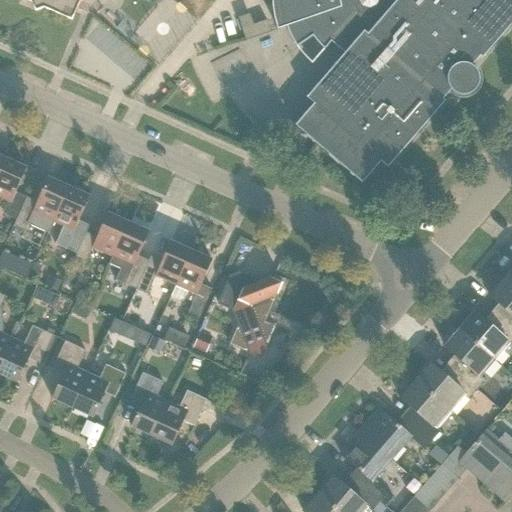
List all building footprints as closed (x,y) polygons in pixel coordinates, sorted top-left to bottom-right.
[(25,0),(32,3),(35,11),(43,8),(71,20),(80,0),(25,0)] [(511,0),(272,0),(272,5),(273,11),(276,24),(277,30),(286,27),(291,36),(294,42),(297,47),(312,37),(324,50),(334,45),(344,54),(306,98),(314,105),(295,126),(362,183),(380,162),(387,168),(444,101),(443,100),(451,90),(454,93),(457,95),(460,95),(463,96),(468,95),(471,93),(473,92),(476,89),(478,86),(479,81),(478,77),(477,74),(476,71),(474,68),(472,66),(480,57),(481,58),(511,22),(511,0)] [(247,36),(271,30),(268,21),(252,25),(250,14),(242,17),(247,36)] [(208,93),(253,77),(241,42),(196,58),(208,93)] [(16,220),(26,197),(15,192),(26,168),(6,159),(0,172),(0,197),(11,202),(5,216),(16,220)] [(53,222),(68,187),(48,178),(37,202),(26,197),(16,220),(13,226),(25,231),(33,213),(53,222)] [(76,254),(86,233),(89,226),(78,221),(89,197),(68,187),(53,222),(63,226),(55,244),(76,254)] [(113,257),(128,223),(107,213),(96,238),(86,233),(76,254),(73,261),(84,266),(92,248),(111,256),(113,257)] [(136,290),(149,261),(138,256),(149,232),(128,223),(113,257),(111,256),(108,264),(120,269),(115,280),(136,290)] [(176,285),(191,251),(170,242),(160,266),(149,261),(136,290),(147,295),(155,276),(175,285),(170,296),(171,296),(176,285)] [(176,285),(171,296),(180,300),(184,299),(192,302),(188,313),(199,318),(212,289),(201,284),(212,260),(191,251),(176,285)] [(3,252),(0,257),(0,265),(7,269),(13,256),(3,252)] [(511,268),(503,278),(511,285),(511,268)] [(47,275),(43,284),(57,291),(61,282),(50,277),(47,275)] [(275,327),(264,322),(276,295),(277,295),(282,283),(271,278),(241,290),(236,301),(237,302),(233,310),(239,324),(238,324),(229,345),(261,359),(275,327)] [(511,285),(503,278),(488,295),(506,310),(499,319),(511,330),(511,285)] [(39,288),(34,299),(42,302),(47,291),(39,288)] [(76,302),(70,313),(80,318),(86,306),(76,302)] [(0,366),(13,339),(5,336),(7,332),(4,310),(0,308),(0,366)] [(511,330),(499,319),(491,327),(474,312),(459,330),(492,358),(500,348),(506,354),(511,347),(511,330)] [(114,319),(109,330),(118,335),(122,336),(127,325),(114,319)] [(13,339),(0,366),(0,374),(17,383),(28,359),(39,364),(52,335),(41,330),(33,349),(13,339)] [(478,374),(492,358),(459,330),(444,347),(461,362),(454,370),(477,390),(485,380),(478,374)] [(212,337),(200,332),(193,348),(205,353),(212,337)] [(189,337),(180,333),(175,344),(184,348),(189,337)] [(165,342),(152,336),(147,348),(160,353),(165,342)] [(72,408),(88,374),(77,369),(85,351),(65,341),(52,370),(63,375),(52,399),(72,408)] [(88,374),(72,408),(93,418),(104,394),(115,399),(126,374),(105,364),(99,379),(88,374)] [(477,390),(454,370),(447,379),(429,364),(415,381),(447,410),(462,393),(469,399),(477,390)] [(151,436),(167,402),(156,397),(163,382),(142,373),(131,397),(142,402),(131,427),(151,436)] [(434,426),(447,410),(415,381),(400,398),(417,413),(410,422),(432,442),(441,432),(434,426)] [(167,402),(151,436),(172,446),(183,422),(194,427),(206,400),(187,391),(179,407),(167,402)] [(432,442),(410,422),(403,430),(379,410),(360,432),(391,460),(410,438),(425,450),(432,442)] [(373,481),(391,460),(360,432),(341,454),(364,475),(357,484),(379,503),(388,493),(373,481)] [(510,452),(487,432),(466,456),(457,448),(442,466),(458,479),(467,469),(483,483),(510,452)] [(511,449),(510,452),(483,483),(506,502),(511,494),(511,449)] [(448,490),(458,479),(442,466),(433,477),(448,490)] [(371,511),(379,503),(357,484),(350,492),(332,477),(317,494),(337,511),(370,511),(371,511)] [(439,501),(448,490),(433,477),(424,487),(439,501)] [(430,511),(439,501),(424,487),(415,498),(430,511)] [(303,511),(337,511),(317,494),(302,511),(303,511)] [(409,511),(429,511),(430,511),(415,498),(405,508),(409,511)]
